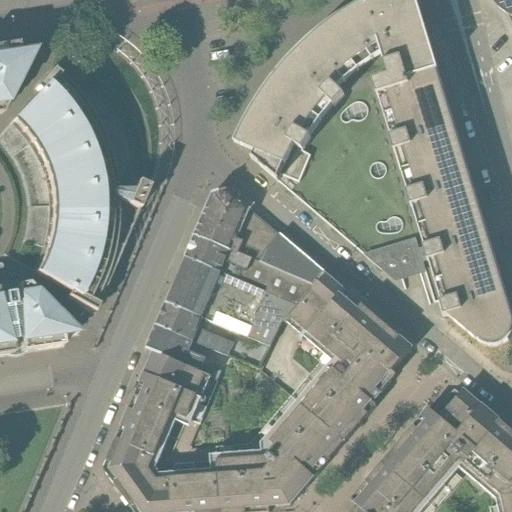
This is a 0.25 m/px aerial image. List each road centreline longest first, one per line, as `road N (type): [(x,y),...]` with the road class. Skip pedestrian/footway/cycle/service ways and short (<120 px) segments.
road 1 (residential): [(511,392),(443,348),(203,147)]
road 2 (residential): [(113,369),(203,147)]
road 3 (residential): [(511,179),(459,0)]
road 4 (residential): [(56,511),(113,369)]
road 5 (residential): [(203,147),(178,0)]
